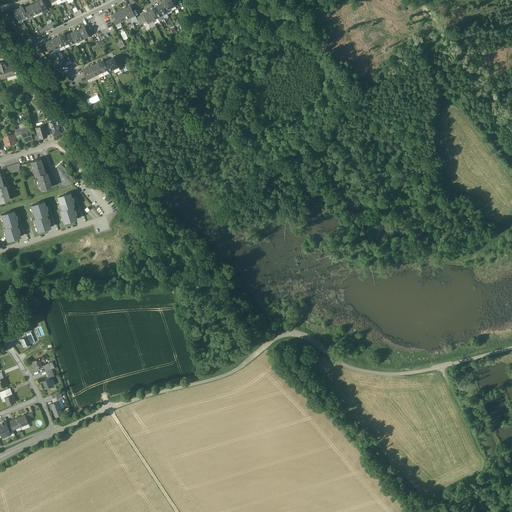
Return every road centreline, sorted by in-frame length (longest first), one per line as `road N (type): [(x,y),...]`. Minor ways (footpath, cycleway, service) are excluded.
road 1 (track): [(53,433),(147,395),(214,379),(292,334)]
road 2 (track): [(511,348),(397,374),(355,368),(292,334)]
road 3 (track): [(511,121),(421,0)]
road 4 (track): [(439,366),(496,489)]
road 5 (track): [(108,409),(177,511)]
